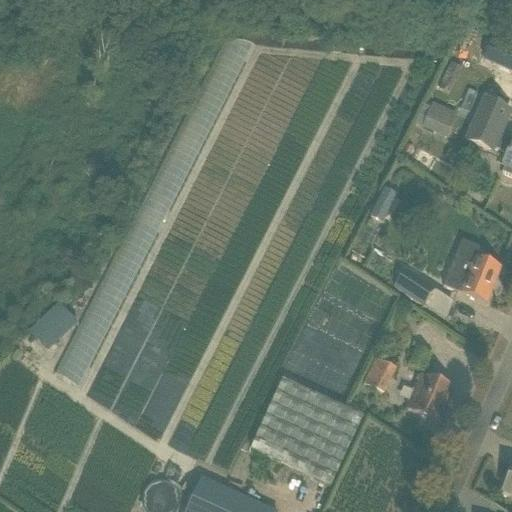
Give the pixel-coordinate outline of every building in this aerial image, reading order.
[(511,52),(494,44),(486,62),(511,74),(511,52)] [(215,45),(60,377),(84,388),(239,56),(215,45)] [(511,141),(501,137),(511,113),(481,100),(463,143),(493,156),(495,151),(507,156),(501,168),(511,173),(511,141)] [(430,104),(419,130),(445,140),(456,114),(430,104)] [(383,225),(391,210),(377,203),(370,218),(383,225)] [(486,306),(500,270),(457,252),(443,287),(486,306)] [(433,292),(404,272),(394,287),(423,307),(433,292)] [(47,353),(74,324),(55,306),(27,335),(47,353)] [(376,360),(363,385),(385,395),(396,371),(376,360)] [(407,411),(437,425),(452,389),(423,375),(407,411)] [(282,381),(248,452),(328,491),(362,420),(282,381)] [(176,425),(168,447),(207,461),(219,426),(203,420),(198,434),(176,425)] [(511,471),(502,495),(511,499),(511,471)] [(273,511),(202,479),(186,511),(273,511)]
